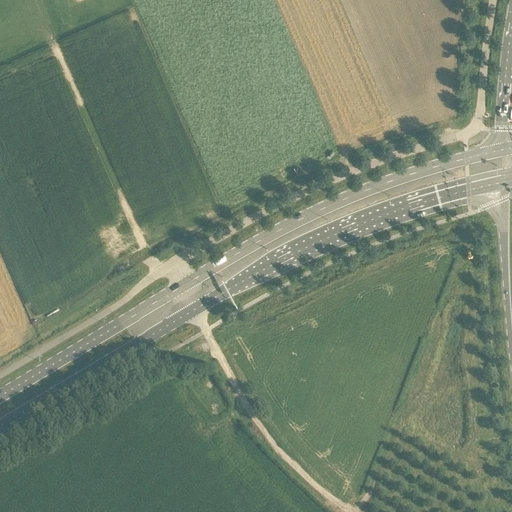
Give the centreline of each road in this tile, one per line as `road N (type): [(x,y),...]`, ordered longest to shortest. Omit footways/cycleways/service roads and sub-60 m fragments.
road 1 (unclassified): [(493,0),(475,129),(289,196),(170,264)]
road 2 (primary): [(500,150),(346,199),(181,286)]
road 3 (primary): [(193,310),(327,238),(500,183)]
road 4 (track): [(347,511),(287,457),(236,389),(193,310)]
road 5 (primary): [(0,426),(193,310)]
road 6 (primary): [(181,286),(0,396)]
road 7 (unclassified): [(170,264),(0,375)]
road 8 (primary): [(500,183),(511,365)]
